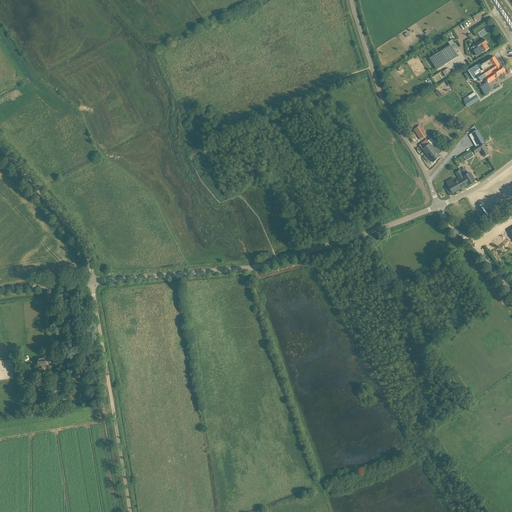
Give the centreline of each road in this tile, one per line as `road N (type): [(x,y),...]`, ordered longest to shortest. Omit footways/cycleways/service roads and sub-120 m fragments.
road 1 (tertiary): [(93,282),(270,263),(438,205)]
road 2 (unclassified): [(131,511),(93,282)]
road 3 (unclassified): [(438,205),(381,96),(353,0)]
road 4 (unclassified): [(93,282),(73,230),(0,145)]
